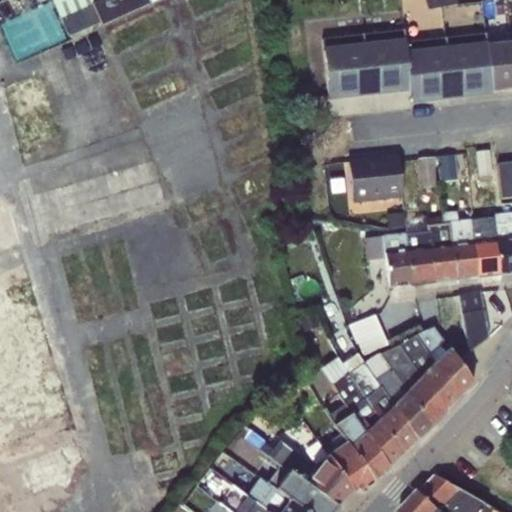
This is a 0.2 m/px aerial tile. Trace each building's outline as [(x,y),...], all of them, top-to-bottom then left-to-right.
[(35,0),(37,4),(44,0),(51,0),(60,18),(99,0),(35,0)] [(101,26),(156,0),(99,0),(60,18),(68,36),(99,22),(101,26)] [(456,0),(424,0),(428,11),(457,4),(456,0)] [(2,24),(0,24),(0,27),(16,62),(65,40),(48,4),(2,24)] [(403,31),(363,35),(369,92),(409,88),(404,43),(403,31)] [(485,34),(444,39),(452,95),(491,91),(486,45),(485,34)] [(369,92),(363,35),(322,40),(328,97),(369,92)] [(444,39),(404,43),(409,88),(410,100),(452,95),(444,39)] [(511,41),(486,45),(491,91),(511,88),(511,41)] [(488,150),(475,152),(478,179),(491,177),(488,150)] [(453,155),(437,157),(440,182),(455,181),(453,155)] [(397,156),(347,162),(353,204),(402,198),(397,156)] [(435,157),(418,159),(421,189),(438,187),(435,157)] [(511,162),(498,164),(502,199),(511,197),(511,162)] [(0,241),(17,236),(7,199),(0,200),(0,241)] [(405,228),(404,220),(403,213),(386,214),(387,229),(405,228)] [(511,213),(493,216),(499,275),(511,273),(511,213)] [(493,216),(471,219),(477,277),(499,275),(493,216)] [(425,217),(404,220),(405,228),(406,234),(411,285),(412,285),(434,283),(434,282),(427,225),(425,217)] [(471,219),(449,222),(455,280),(477,277),(471,219)] [(442,223),(427,225),(434,282),(455,280),(449,222),(442,223)] [(406,234),(383,236),(385,258),(388,288),(411,285),(406,234)] [(385,258),(383,236),(364,238),(367,260),(385,258)] [(480,292),(457,296),(467,353),(488,338),(488,337),(480,292)] [(374,316),(348,326),(355,341),(358,340),(365,355),(387,345),(374,316)] [(417,335),(416,335),(458,398),(473,384),(456,359),(433,326),(417,335)] [(416,335),(397,345),(444,413),(458,398),(416,335)] [(397,345),(379,355),(430,427),(444,413),(397,345)] [(357,354),(341,365),(402,455),(417,441),(363,363),(357,354)] [(379,355),(363,363),(417,441),(430,427),(379,355)] [(402,455),(341,365),(337,359),(320,370),(338,395),(344,404),(388,469),(402,455)] [(388,469),(344,404),(327,415),(340,434),(373,483),(388,469)] [(373,483),(340,434),(329,442),(332,445),(323,453),(326,457),(352,492),(358,487),(362,491),(373,483)] [(352,492),(326,457),(315,467),(279,440),(270,449),(264,443),(258,450),(279,465),(336,508),(352,492)] [(279,465),(265,484),(303,511),(333,511),(336,508),(279,465)] [(482,511),(487,505),(436,477),(401,511),(482,511)] [(259,479),(247,498),(266,511),(303,511),(265,484),(259,479)] [(266,511),(247,498),(236,511),(266,511)]
